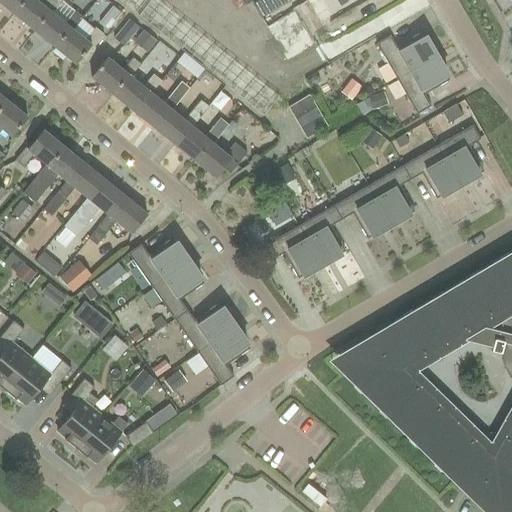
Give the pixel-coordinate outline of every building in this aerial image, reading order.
[(0,0),(0,2),(14,14),(25,0),(0,0)] [(53,13),(63,1),(63,0),(42,0),(41,3),(37,0),(25,0),(14,14),(34,30),(50,11),(53,13)] [(129,0),(125,5),(135,14),(146,0),(129,0)] [(157,0),(151,0),(138,16),(149,24),(164,5),(157,0)] [(290,2),(289,0),(260,0),(253,4),(261,18),(290,2)] [(164,5),(149,24),(159,33),(175,14),(164,5)] [(101,23),(109,29),(122,13),(115,7),(101,23)] [(272,26),(294,57),(318,41),(296,9),(272,26)] [(65,23),(53,13),(50,11),(34,30),(55,48),(71,28),(74,30),(84,18),(76,11),(65,23)] [(175,14),(159,33),(170,41),(185,22),(175,14)] [(116,38),(125,46),(141,28),(131,20),(116,38)] [(185,22),(170,41),(180,49),(196,30),(185,22)] [(87,41),(74,30),(71,28),(55,48),(76,65),(92,45),(95,47),(105,34),(97,28),(87,41)] [(196,30),(180,49),(191,58),(206,39),(196,30)] [(135,42),(149,53),(158,42),(145,31),(135,42)] [(391,36),(377,44),(397,79),(438,56),(431,45),(430,46),(423,33),(398,48),(391,36)] [(206,39),(191,58),(201,66),(217,47),(206,39)] [(217,47),(201,66),(212,75),(227,55),(217,47)] [(227,55),(212,75),(222,83),(238,64),(227,55)] [(438,56),(397,79),(418,115),(431,107),(425,95),(450,80),(443,67),(444,67),(438,56)] [(131,77),(141,64),(133,58),(123,70),(108,57),(92,77),(113,94),(129,74),(131,77)] [(238,64),(222,83),(233,91),(248,72),(238,64)] [(248,72),(233,91),(243,100),(259,81),(248,72)] [(143,87),(131,77),(129,74),(113,94),(134,111),(150,92),(152,94),(162,81),(153,75),(143,87)] [(259,81),(243,100),(254,108),(269,89),(259,81)] [(182,98),(189,89),(182,82),(174,92),(182,98)] [(359,91),(349,84),(343,93),(352,100),(359,91)] [(269,89),(254,108),(264,116),(279,97),(269,89)] [(172,110),(182,98),(174,92),(164,104),(152,94),(150,92),(134,111),(154,127),(169,108),(172,110)] [(294,118),(315,106),(309,94),(288,107),(294,118)] [(0,127),(12,137),(28,117),(6,99),(0,106),(0,127)] [(191,125),(193,127),(203,115),(208,108),(200,101),(185,121),(172,110),(169,108),(154,127),(175,145),(191,125)] [(443,112),(449,123),(463,115),(456,104),(443,112)] [(300,128),(321,115),(315,106),(294,118),(300,128)] [(321,115),(300,128),(306,138),(327,126),(321,115)] [(211,142),(213,144),(228,126),(220,120),(214,126),(205,137),(193,127),(191,125),(175,145),(195,162),(211,142)] [(472,124),(437,144),(460,184),(471,178),(470,177),(483,169),(468,144),(480,137),(472,124)] [(49,166),(64,147),(43,129),(27,148),(25,147),(15,160),(24,167),(35,154),(47,164),(49,166)] [(375,146),(381,137),(371,131),(365,140),(375,146)] [(409,144),(405,136),(395,141),(400,149),(409,144)] [(195,162),(216,179),(224,169),(230,174),(247,154),(234,143),(225,154),(213,144),(211,142),(195,162)] [(437,144),(402,164),(410,178),(421,172),(436,196),(449,189),(450,190),(460,184),(437,144)] [(69,183),(85,163),(64,147),(49,166),(47,164),(36,177),(22,194),(35,204),(59,174),(68,181),(69,183)] [(89,199),(105,180),(85,163),(69,183),(68,181),(57,194),(43,211),(52,217),(75,188),(88,198),(89,199)] [(287,163),(276,169),(284,183),(295,177),(287,163)] [(402,164),(368,184),(391,224),(402,218),(401,217),(414,209),(399,184),(410,178),(402,164)] [(110,216),(126,197),(105,180),(89,199),(88,198),(64,227),(76,238),(100,208),(108,214),(110,216)] [(368,184),(333,204),(341,218),(352,212),(367,237),(380,229),(381,230),(391,224),(368,184)] [(57,217),(66,224),(86,198),(78,191),(57,217)] [(96,247),(106,235),(117,222),(131,234),(147,215),(126,197),(110,216),(108,214),(98,227),(87,239),(96,247)] [(13,213),(25,222),(35,210),(23,200),(13,213)] [(274,223),(291,213),(285,203),(269,213),(274,223)] [(333,204),(299,224),(322,264),(333,258),(332,257),(345,250),(331,225),(341,218),(333,204)] [(299,224),(264,245),(272,259),(283,252),(298,277),(311,270),(312,271),(322,264),(299,224)] [(141,243),(128,253),(152,286),(190,259),(182,249),(181,250),(173,237),(149,254),(141,243)] [(190,259),(152,286),(175,318),(188,309),(180,299),(204,282),(195,270),(197,269),(190,259)] [(511,260),(493,272),(511,304),(511,260)] [(61,277),(74,292),(92,277),(80,262),(61,277)] [(34,274),(24,266),(18,273),(28,281),(34,274)] [(511,304),(493,272),(459,292),(479,324),(511,304)] [(48,282),(41,291),(50,298),(57,289),(48,282)] [(459,292),(426,312),(445,344),(479,324),(459,292)] [(75,314),(104,337),(116,321),(87,298),(75,314)] [(188,309),(175,318),(198,351),(236,324),(229,314),(227,315),(219,303),(195,320),(188,309)] [(426,312),(393,331),(412,364),(445,344),(426,312)] [(498,333),(511,336),(511,313),(497,322),(498,333)] [(166,325),(161,318),(153,324),(158,331),(166,325)] [(0,342),(8,348),(0,357),(0,385),(6,390),(35,355),(15,339),(24,329),(14,321),(0,338),(0,342)] [(236,324),(198,351),(221,384),(234,375),(226,364),(250,347),(242,335),(243,334),(236,324)] [(511,336),(498,333),(483,329),(466,340),(466,341),(492,348),(491,352),(502,354),(504,365),(508,375),(511,379),(511,336)] [(142,338),(137,331),(131,335),(136,343),(142,338)] [(374,342),(348,370),(375,397),(402,369),(374,342)] [(35,355),(6,390),(17,399),(17,398),(26,405),(46,380),(56,388),(72,368),(62,360),(54,370),(35,355)] [(143,369),(134,380),(147,390),(156,379),(143,369)] [(402,369),(375,397),(403,424),(430,397),(402,369)] [(176,372),(165,380),(173,390),(183,383),(176,372)] [(78,406),(58,431),(66,438),(66,439),(76,448),(103,415),(92,407),(99,399),(90,392),(95,386),(85,378),(69,398),(78,406)] [(430,397),(403,424),(431,451),(458,424),(430,397)] [(103,415),(76,448),(87,456),(88,455),(97,462),(128,423),(119,416),(113,424),(103,415)] [(146,421),(126,436),(133,446),(154,432),(146,421)] [(458,424),(431,451),(459,478),(485,451),(458,424)] [(511,425),(493,459),(511,469),(511,425)] [(511,469),(493,459),(474,493),(507,511),(511,503),(511,469)]
